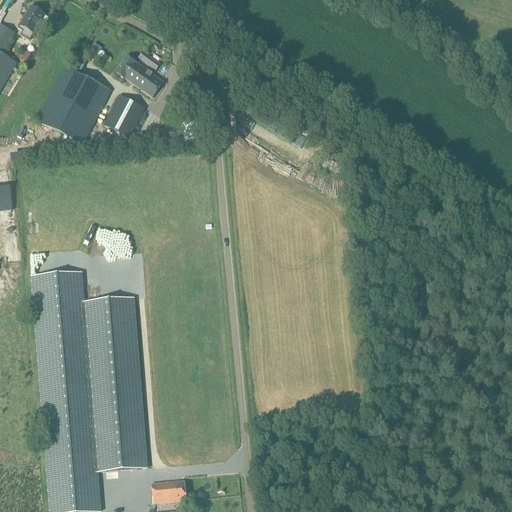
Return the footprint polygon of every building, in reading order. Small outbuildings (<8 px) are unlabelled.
[(31,7),(20,26),(18,30),(23,33),(21,37),(29,42),(45,16),(31,7)] [(0,25),(0,92),(17,64),(5,57),(12,45),(10,44),(15,35),(0,25)] [(22,62),(26,54),(22,51),(17,60),(22,62)] [(143,53),(139,59),(149,67),(153,61),(143,53)] [(127,55),(114,73),(125,81),(125,80),(141,91),(145,85),(143,83),(147,77),(146,75),(147,73),(145,71),(146,71),(135,64),(137,62),(127,55)] [(63,69),(35,122),(83,147),(111,92),(63,69)] [(145,85),(141,91),(152,98),(163,83),(146,71),(145,71),(147,73),(146,75),(147,77),(143,83),(145,85)] [(180,81),(161,119),(175,126),(194,89),(180,81)] [(118,96),(103,125),(127,138),(143,109),(118,96)] [(181,126),(176,127),(178,145),(182,144),(182,147),(194,145),(193,139),(192,130),(192,123),(181,124),(181,126)] [(17,126),(14,135),(26,140),(30,131),(17,126)] [(133,300),(83,304),(81,274),(31,278),(49,511),(99,511),(97,474),(106,473),(106,480),(118,479),(118,472),(147,470),(133,300)] [(178,403),(169,403),(170,416),(178,415),(178,403)] [(164,427),(147,428),(147,438),(165,438),(164,427)] [(124,483),(124,508),(136,508),(136,484),(124,483)] [(152,485),(153,505),(185,503),(183,483),(152,485)] [(112,510),(123,509),(123,485),(112,485),(112,510)]
